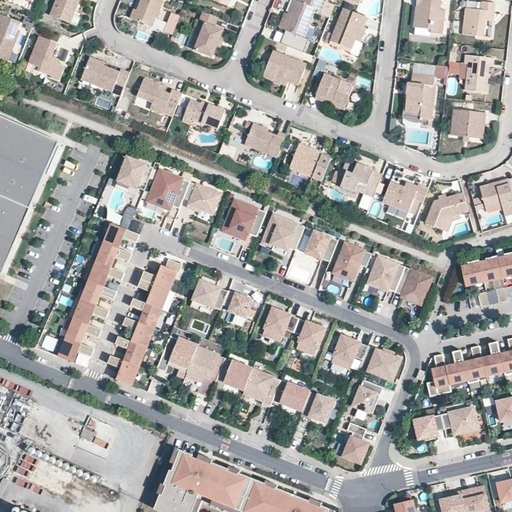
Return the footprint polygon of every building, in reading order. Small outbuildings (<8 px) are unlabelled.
[(55,0),(50,13),(70,22),(78,0),(55,0)] [(131,18),(151,27),(155,18),(158,19),(161,11),(159,10),(163,0),(143,0),(139,11),(135,10),(131,18)] [(327,12),(329,3),(322,0),(304,0),(304,3),(296,0),(294,0),(289,12),(294,14),(288,29),(312,37),(321,11),(327,12)] [(422,0),(422,3),(417,7),(418,22),(434,24),(433,35),(444,35),(446,10),(443,10),(444,0),(422,0)] [(464,9),(463,36),(484,36),(484,22),(493,22),(495,3),(480,3),(480,10),(464,9)] [(345,10),(332,40),(353,50),(366,19),(345,10)] [(193,50),(212,58),(222,30),(214,27),(218,17),(203,11),(199,21),(204,24),(193,50)] [(0,57),(11,63),(23,21),(0,13),(0,57)] [(56,43),(41,37),(30,61),(38,65),(39,71),(50,75),(49,79),(56,83),(62,67),(49,60),(56,43)] [(305,66),(274,52),(264,75),(296,88),(305,66)] [(467,65),(466,89),(486,92),(488,67),(493,66),(493,58),(465,55),(464,63),(467,65)] [(128,76),(87,61),(79,83),(120,98),(128,76)] [(350,85),(326,74),(315,98),(341,109),(350,85)] [(436,77),(413,75),(409,94),(406,97),(405,113),(423,116),(421,121),(431,123),(429,128),(433,128),(435,123),(431,120),(437,89),(434,87),(436,77)] [(145,79),(139,94),(156,101),(150,109),(161,115),(162,112),(173,116),(182,93),(172,89),(170,93),(158,89),(160,84),(145,79)] [(190,97),(184,115),(218,130),(225,110),(190,97)] [(485,114),(453,110),(450,138),(477,141),(479,124),(484,124),(485,114)] [(58,145),(0,118),(0,269),(0,270),(58,145)] [(253,124),(244,145),(277,159),(287,135),(253,124)] [(221,156),(234,158),(236,146),(223,144),(221,156)] [(331,161),(299,147),(289,167),(321,181),(331,161)] [(128,157),(118,180),(143,190),(152,167),(128,157)] [(347,165),(342,175),(348,176),(344,190),(355,194),(357,188),(365,191),(364,196),(374,199),(382,179),(374,175),(372,172),(366,169),(363,171),(347,165)] [(169,173),(159,169),(150,190),(160,195),(169,173)] [(191,181),(169,173),(160,195),(157,203),(166,207),(169,202),(179,207),(184,196),(191,181)] [(511,197),(506,178),(480,185),(486,208),(502,204),(505,214),(511,211),(511,197)] [(191,181),(184,196),(192,199),(190,204),(212,212),(220,193),(191,181)] [(415,189),(390,181),(382,202),(408,211),(412,198),(421,202),(425,189),(416,186),(415,189)] [(467,210),(462,191),(435,200),(424,223),(441,230),(447,215),(467,210)] [(479,196),(472,198),(474,205),(481,203),(479,196)] [(236,200),(227,220),(233,222),(236,228),(235,233),(242,238),(243,234),(249,235),(251,233),(257,235),(266,212),(236,200)] [(133,221),(136,209),(127,206),(121,226),(141,231),(143,224),(133,221)] [(110,211),(108,219),(120,223),(123,216),(110,211)] [(305,226),(274,213),(263,241),(275,246),(276,243),(287,248),(288,246),(296,248),(305,226)] [(113,225),(105,242),(119,247),(123,236),(137,242),(140,234),(113,225)] [(308,252),(330,261),(339,241),(316,232),(308,252)] [(306,253),(311,239),(306,237),(300,251),(306,253)] [(105,242),(97,262),(111,267),(115,255),(130,261),(133,253),(119,247),(105,242)] [(372,252),(346,242),(334,271),(353,279),(361,264),(366,266),(372,252)] [(511,269),(511,252),(505,254),(505,257),(498,259),(501,272),(502,277),(510,275),(509,271),(511,269)] [(395,291),(405,267),(378,256),(368,282),(388,289),(395,291)] [(501,272),(498,259),(497,256),(486,258),(487,261),(480,263),(483,277),(484,281),(492,279),(491,275),(501,272)] [(483,277),(480,263),(479,260),(468,262),(468,265),(461,267),(465,285),(473,283),(472,279),(483,277)] [(97,262),(90,281),(103,286),(108,275),(122,281),(125,273),(111,267),(97,262)] [(156,283),(169,287),(173,277),(176,278),(178,270),(166,265),(163,273),(160,271),(156,283)] [(432,277),(405,267),(395,291),(401,295),(421,303),(432,277)] [(156,283),(142,277),(139,285),(153,291),(149,302),(162,307),(170,287),(169,287),(156,283)] [(227,288),(200,278),(191,304),(209,312),(213,306),(219,308),(222,300),(227,288)] [(103,286),(90,281),(82,299),(96,305),(100,294),(114,299),(118,291),(103,286)] [(508,300),(505,287),(496,289),(499,302),(508,300)] [(255,300),(227,288),(222,300),(231,303),(231,309),(247,317),(255,300)] [(486,291),(478,293),(481,306),(489,304),(486,291)] [(140,321),(154,326),(162,307),(149,302),(134,295),(131,303),(145,309),(140,321)] [(82,299),(75,317),(88,323),(93,312),(107,318),(110,310),(96,305),(82,299)] [(293,331),(299,316),(272,307),(263,331),(279,339),(284,329),(293,331)] [(140,321),(126,315),(123,323),(137,328),(132,339),(146,344),(154,326),(140,321)] [(299,316),(293,331),(299,333),(296,344),(312,352),(324,327),(299,316)] [(75,317),(67,338),(81,343),(86,332),(99,337),(103,329),(88,323),(75,317)] [(125,359),(138,363),(146,344),(132,339),(119,334),(116,342),(129,347),(125,359)] [(170,334),(157,366),(165,369),(168,362),(188,370),(197,345),(170,334)] [(363,357),(368,346),(343,334),(331,361),(350,367),(355,356),(363,357)] [(511,337),(507,339),(510,352),(501,354),(505,371),(506,375),(511,373),(511,337)] [(67,338),(60,356),(73,361),(78,351),(91,356),(94,349),(81,343),(67,338)] [(492,356),(482,358),(486,375),(505,371),(501,354),(498,341),(489,343),(492,356)] [(226,356),(197,345),(188,370),(186,373),(199,379),(201,373),(216,379),(226,356)] [(474,360),(464,362),(468,380),(469,383),(479,381),(478,377),(486,375),(482,358),(479,345),(471,347),(474,360)] [(363,357),(360,366),(392,379),(400,359),(368,346),(363,357)] [(455,364),(446,366),(450,384),(468,380),(464,362),(461,349),(452,351),(455,364)] [(125,359),(111,354),(107,361),(121,366),(117,378),(131,382),(138,363),(125,359)] [(443,354),(434,355),(437,368),(432,370),(434,379),(426,381),(429,395),(451,390),(450,384),(446,366),(443,354)] [(252,368),(226,356),(216,379),(244,390),(252,368)] [(280,379),(252,368),(244,390),(264,398),(263,402),(270,404),(271,401),(280,379)] [(420,368),(417,376),(422,378),(425,370),(420,368)] [(383,385),(365,378),(355,401),(374,409),(383,385)] [(307,389),(280,379),(271,401),(278,404),(282,400),(300,407),(307,389)] [(334,400),(307,389),(300,407),(298,414),(310,419),(313,413),(327,419),(334,400)] [(511,398),(497,402),(501,421),(511,418),(511,398)] [(473,407),(439,415),(442,428),(453,426),(454,433),(477,428),(473,407)] [(442,428),(439,415),(414,421),(419,440),(437,436),(436,430),(442,428)] [(350,421),(347,429),(352,431),(343,455),(360,461),(368,442),(358,438),(360,434),(363,435),(366,427),(350,421)] [(0,478),(1,478),(7,474),(10,468),(12,461),(11,454),(8,448),(3,443),(0,441),(0,478)] [(182,448),(155,503),(175,511),(197,511),(201,501),(226,511),(332,511),(333,511),(295,495),(214,462),(182,448)] [(25,453),(16,474),(43,485),(52,465),(25,453)] [(511,480),(499,484),(503,502),(511,499),(511,480)] [(484,486),(462,491),(467,511),(478,511),(490,509),(484,486)] [(449,499),(442,500),(444,511),(467,511),(462,491),(452,493),(453,498),(449,499)] [(416,511),(414,499),(396,504),(398,511),(416,511)]
